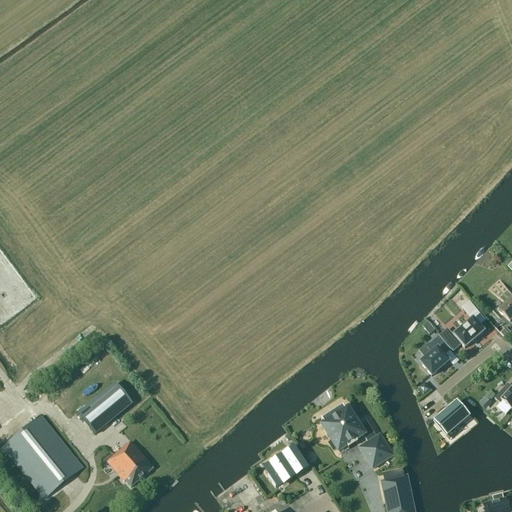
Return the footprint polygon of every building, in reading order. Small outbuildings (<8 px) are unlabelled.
[(505,326),(511,319),(511,294),(492,312),(505,326)] [(478,327),(484,321),(472,308),(466,313),(472,320),(453,336),(464,349),(483,333),(478,327)] [(427,323),(422,328),(429,336),(434,331),(427,323)] [(499,333),(505,338),(510,333),(504,328),(499,333)] [(442,356),(449,351),(437,337),(425,347),(432,354),(420,364),(431,377),(448,363),(442,356)] [(425,383),(417,389),(422,396),(430,390),(425,383)] [(116,384),(78,415),(95,435),(132,405),(116,384)] [(511,409),(511,389),(511,391),(506,387),(508,385),(507,385),(494,399),(499,404),(501,402),(510,411),(511,409)] [(490,392),(485,397),(489,401),(494,396),(490,392)] [(489,401),(485,397),(479,404),(483,408),(489,401)] [(468,418),(456,404),(450,408),(451,409),(448,412),(447,411),(440,417),(443,421),(438,426),(434,422),(434,423),(449,440),(455,434),(453,431),(468,418)] [(359,426),(348,408),(318,427),(337,456),(364,439),(367,443),(357,449),(371,472),(394,458),(380,435),(376,437),(366,422),(359,426)] [(51,510),(90,479),(40,417),(2,448),(51,510)] [(153,469),(130,443),(113,457),(114,458),(107,464),(124,483),(125,482),(130,489),(152,470),(153,469)] [(269,467),(273,473),(267,477),(275,489),(307,468),(294,448),(293,448),(295,451),(269,467)] [(404,477),(402,470),(382,474),(383,481),(380,482),(385,511),(414,511),(407,476),(404,477)] [(502,499),(480,503),(481,511),(511,511),(511,508),(505,510),(502,499)]
